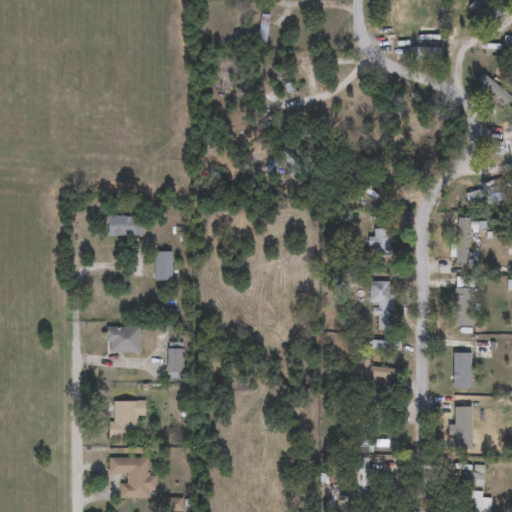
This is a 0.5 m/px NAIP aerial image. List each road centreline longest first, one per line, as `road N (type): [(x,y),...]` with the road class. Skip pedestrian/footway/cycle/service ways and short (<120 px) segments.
road 1 (residential): [(356,0),(356,31),(376,59),(447,87),(471,117),(459,172),(421,213),(413,511)]
road 2 (residential): [(77,511),(76,291),(80,270),(116,267)]
